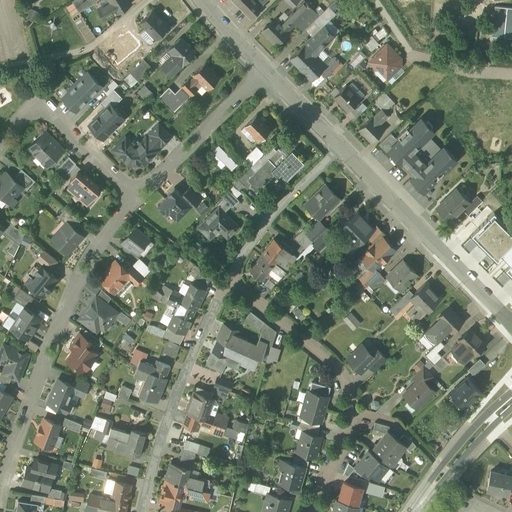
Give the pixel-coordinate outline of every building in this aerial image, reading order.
[(92,0),(73,0),(72,1),(73,3),(78,10),(79,12),(94,3),(92,0)] [(129,0),(108,0),(109,2),(101,7),(108,18),(131,3),(129,0)] [(233,0),(241,8),(251,19),(263,7),(261,5),(267,0),(233,0)] [(305,1),(290,17),(295,22),(295,23),(303,31),(319,16),(305,1)] [(67,7),(71,14),(78,10),(73,3),(67,7)] [(38,12),(31,9),(27,19),(34,22),(38,12)] [(162,20),(153,10),(140,23),(156,39),(169,26),(163,19),(162,20)] [(290,17),(281,25),(287,31),(295,23),(295,22),(290,17)] [(281,25),(275,19),(263,30),(276,44),(288,32),(287,31),(281,25)] [(323,27),(305,44),(290,58),(308,76),(316,68),(320,71),(326,65),(315,54),(333,37),(328,32),(328,31),(327,30),(327,31),(323,27)] [(181,38),(169,50),(173,55),(162,66),(171,75),(183,64),(195,52),(181,38)] [(148,54),(139,45),(134,50),(142,59),(148,54)] [(387,45),(370,62),(377,69),(380,67),(389,76),(400,66),(400,60),(394,54),(395,53),(387,45)] [(326,65),(320,71),(326,78),(340,64),(334,57),(326,65)] [(144,59),(131,73),(138,81),(152,67),(144,59)] [(219,78),(205,63),(193,75),(195,76),(190,81),(188,80),(182,86),(191,95),(191,96),(203,84),(208,89),(219,78)] [(81,77),(74,84),(89,99),(101,86),(88,72),(82,78),(81,77)] [(112,79),(103,90),(107,94),(117,83),(112,79)] [(68,92),(63,98),(76,111),(89,99),(74,84),(67,91),(68,92)] [(144,85),(137,92),(145,100),(152,93),(144,85)] [(346,85),(334,97),(348,111),(360,99),(346,85)] [(182,86),(175,93),(169,87),(160,96),(174,111),(191,95),(182,86)] [(114,89),(100,103),(106,108),(110,104),(113,107),(122,99),(114,89)] [(384,91),(374,101),(381,109),(382,109),(385,112),(395,102),(384,91)] [(370,95),(363,102),(367,107),(375,100),(370,95)] [(113,107),(110,104),(106,108),(89,124),(104,139),(114,129),(115,130),(116,128),(115,127),(124,118),(113,107)] [(371,118),(360,129),(372,142),(384,131),(379,126),(389,116),(385,112),(382,109),(381,109),(372,118),(371,118)] [(271,129),(257,115),(245,126),(254,135),(253,136),(258,141),(259,140),(260,141),(271,129)] [(398,140),(388,150),(401,163),(402,162),(415,175),(411,179),(423,191),(435,180),(431,176),(440,168),(444,171),(456,160),(443,147),(436,154),(423,141),(433,131),(421,118),(411,128),(408,125),(395,138),(398,140)] [(171,136),(159,124),(149,133),(152,136),(160,144),(162,146),(169,139),(171,136)] [(63,151),(44,132),(29,147),(48,166),(63,151)] [(398,140),(395,138),(390,133),(378,145),(385,153),(388,150),(398,140)] [(141,145),(138,148),(134,148),(131,145),(131,144),(126,138),(114,149),(120,155),(119,155),(123,159),(123,158),(128,163),(132,163),(132,165),(134,167),(138,167),(140,165),(140,163),(144,163),(157,149),(156,148),(160,144),(152,136),(148,139),(146,138),(140,144),(141,145)] [(288,158),(274,172),(277,175),(275,178),(276,179),(281,184),(288,178),(287,177),(289,176),(304,162),(297,156),(299,154),(289,143),(281,151),(288,158)] [(218,145),(212,151),(231,170),(237,164),(218,145)] [(256,147),(245,158),(252,165),(264,154),(256,147)] [(254,172),(247,180),(252,185),(256,189),(274,172),(288,158),(281,151),(278,149),(254,172)] [(69,156),(57,168),(65,176),(76,163),(69,156)] [(250,168),(238,180),(247,189),(252,185),(247,180),(254,172),(250,168)] [(35,181),(22,169),(16,175),(22,179),(19,182),(23,186),(22,187),(26,190),(35,181)] [(84,175),(78,171),(70,180),(72,182),(75,185),(84,175)] [(8,173),(0,181),(0,194),(8,202),(22,187),(23,186),(19,182),(8,173)] [(84,175),(75,185),(72,182),(67,188),(73,194),(74,192),(88,204),(98,193),(96,191),(100,186),(90,178),(90,177),(86,173),(84,175)] [(326,185),(307,203),(320,216),(329,207),(331,210),(339,202),(337,200),(338,198),(326,185)] [(202,198),(190,186),(182,193),(181,194),(191,204),(193,207),(202,198)] [(181,194),(174,187),(167,194),(168,195),(157,205),(166,214),(168,211),(176,219),(191,204),(181,194)] [(457,189),(437,209),(449,221),(462,209),(469,201),(457,189)] [(239,201),(228,190),(222,196),(226,201),(231,206),(232,207),(239,201)] [(470,202),(469,201),(462,209),(468,216),(483,201),(477,195),(470,202)] [(226,201),(219,208),(224,213),(231,206),(226,201)] [(219,207),(199,227),(207,236),(217,227),(227,237),(238,227),(224,213),(219,208),(219,207)] [(78,219),(66,208),(58,217),(66,224),(68,222),(72,226),(78,219)] [(373,228),(357,212),(344,225),(353,234),(340,246),(347,254),(360,242),(367,235),(374,229),(373,228)] [(511,230),(494,212),(473,233),(479,239),(477,241),(491,255),(493,253),(499,259),(503,255),(511,263),(508,267),(511,271),(511,274),(511,275),(511,230)] [(66,224),(52,240),(68,253),(75,245),(75,244),(82,235),(72,226),(68,222),(66,224)] [(25,234),(11,223),(4,232),(19,245),(25,234)] [(321,223),(300,242),(306,248),(312,242),(326,228),(321,223)] [(374,229),(367,235),(375,243),(382,236),(383,237),(385,235),(376,226),(373,228),(374,229)] [(149,238),(135,227),(123,241),(138,253),(149,238)] [(326,228),(312,242),(319,250),(334,236),(326,228)] [(375,243),(372,246),(369,245),(366,248),(366,251),(361,256),(371,267),(373,269),(374,268),(379,264),(380,264),(382,262),(382,260),(388,255),(389,255),(395,249),(383,237),(382,236),(375,243)] [(275,240),(274,239),(263,253),(275,263),(279,258),(280,261),(284,264),(292,253),(281,244),(281,243),(276,239),(275,240)] [(57,260),(45,250),(37,259),(50,269),(57,260)] [(275,263),(263,253),(249,270),(255,274),(255,276),(260,280),(261,279),(262,280),(271,268),(275,263)] [(284,264),(280,261),(279,258),(275,263),(283,269),(286,265),(284,264)] [(149,269),(139,260),(133,266),(143,276),(144,275),(149,269)] [(417,274),(404,260),(387,276),(394,284),(395,283),(401,289),(417,274)] [(127,271),(116,261),(100,278),(114,292),(115,291),(116,290),(118,290),(122,287),(122,284),(128,278),(131,275),(127,271)] [(283,269),(275,263),(271,268),(281,277),(286,272),(283,269)] [(58,279),(41,265),(35,272),(38,274),(29,285),(43,296),(58,279)] [(133,266),(132,266),(127,271),(131,275),(128,278),(133,283),(136,285),(144,277),(143,276),(133,266)] [(371,267),(360,278),(368,286),(369,285),(380,274),(374,268),(373,269),(371,267)] [(149,269),(144,275),(148,278),(153,273),(149,269)] [(212,278),(201,270),(195,277),(206,286),(212,278)] [(380,274),(369,285),(374,291),(386,280),(380,274)] [(128,278),(122,284),(122,287),(118,290),(116,290),(115,291),(121,296),(133,283),(128,278)] [(206,290),(191,283),(185,297),(184,296),(184,295),(172,290),(169,297),(196,310),(196,309),(197,310),(197,309),(206,290)] [(425,283),(410,298),(415,303),(406,312),(416,323),(441,298),(433,291),(434,291),(425,283)] [(264,285),(258,292),(263,296),(269,290),(264,285)] [(172,290),(165,286),(162,293),(163,294),(169,297),(172,290)] [(34,297),(20,287),(14,296),(28,306),(34,297)] [(111,297),(102,289),(97,297),(106,304),(111,297)] [(163,294),(159,302),(165,305),(166,303),(169,297),(163,294)] [(97,297),(96,297),(80,318),(96,331),(105,318),(110,322),(117,312),(106,304),(97,297)] [(196,310),(169,297),(166,303),(180,309),(177,314),(174,312),(168,325),(185,334),(196,310)] [(402,297),(389,309),(395,315),(408,303),(402,297)] [(42,318),(24,306),(10,327),(28,339),(29,339),(28,338),(36,325),(37,326),(42,318)] [(449,307),(438,318),(439,319),(428,329),(438,339),(448,329),(451,332),(463,320),(449,307)] [(265,322),(251,311),(244,319),(258,331),(265,322)] [(350,313),(344,319),(353,329),(360,323),(350,313)] [(257,345),(236,336),(238,331),(223,325),(217,340),(256,357),(261,360),(266,344),(259,340),(257,345)] [(165,331),(154,326),(151,332),(163,337),(165,331)] [(470,328),(458,340),(460,342),(452,350),(464,362),(472,354),(473,356),(486,344),(470,328)] [(94,344),(80,333),(75,339),(76,340),(77,338),(91,349),(94,344)] [(91,349),(77,338),(76,340),(71,347),(74,350),(67,360),(82,372),(85,368),(86,368),(87,367),(86,367),(93,358),(94,357),(93,357),(96,353),(91,349)] [(180,345),(169,340),(167,344),(172,347),(178,349),(180,345)] [(217,340),(206,365),(222,372),(223,371),(220,370),(224,360),(238,367),(240,361),(252,367),(256,357),(217,340)] [(439,343),(426,356),(430,359),(437,352),(437,351),(442,346),(439,343)] [(28,354),(4,344),(0,353),(0,356),(9,360),(4,372),(3,373),(12,376),(19,379),(28,354)] [(362,344),(348,358),(361,372),(368,365),(375,358),(374,357),(362,344)] [(178,349),(172,347),(169,354),(175,356),(178,349)] [(375,358),(368,365),(375,371),(387,359),(380,351),(374,357),(375,358)] [(430,359),(423,366),(428,370),(442,356),(437,352),(430,359)] [(140,360),(133,357),(130,363),(138,366),(140,360)] [(480,358),(468,369),(473,375),(485,364),(480,358)] [(170,366),(156,361),(154,366),(140,360),(138,366),(166,378),(170,366)] [(166,378),(138,366),(134,376),(146,380),(140,395),(156,401),(166,378)] [(428,370),(423,366),(412,376),(418,382),(421,378),(426,383),(433,376),(428,370)] [(4,372),(0,371),(0,380),(8,386),(12,376),(3,373),(4,372)] [(89,382),(75,377),(72,385),(76,386),(74,393),(83,397),(89,382)] [(468,377),(451,393),(464,408),(482,391),(468,377)] [(232,383),(218,378),(215,385),(230,391),(232,383)] [(418,382),(404,395),(417,408),(434,391),(426,383),(421,378),(418,382)] [(72,385),(60,380),(59,383),(57,382),(51,396),(53,397),(54,400),(57,401),(60,400),(65,402),(67,401),(71,394),(72,395),(74,393),(76,386),(72,385)] [(331,387),(312,382),(309,391),(328,397),(331,387)] [(132,389),(122,385),(118,395),(128,399),(132,389)] [(230,391),(215,385),(212,392),(227,398),(230,391)] [(0,416),(12,396),(0,389),(0,416)] [(328,397),(309,391),(304,403),(324,409),(328,397)] [(195,392),(187,413),(213,423),(215,417),(215,416),(207,414),(212,398),(206,396),(195,392)] [(324,409),(304,403),(302,416),(310,419),(321,422),(324,409)] [(213,423),(187,413),(183,425),(198,430),(200,424),(211,428),(210,432),(222,436),(225,427),(213,423)] [(229,417),(216,413),(215,416),(215,417),(213,423),(225,427),(229,417)] [(113,421),(96,415),(91,427),(96,429),(106,433),(109,434),(111,427),(113,421)] [(310,419),(302,416),(300,422),(308,424),(310,419)] [(82,424),(65,417),(62,424),(79,431),(82,424)] [(60,424),(44,418),(41,426),(40,426),(38,432),(39,432),(36,440),(52,447),(60,424)] [(235,419),(232,428),(239,430),(242,422),(235,419)] [(300,422),(299,422),(298,428),(303,430),(305,430),(305,432),(317,435),(320,428),(308,424),(300,422)] [(390,426),(375,422),(373,429),(386,433),(387,431),(388,432),(390,426)] [(131,433),(111,427),(109,434),(116,437),(143,445),(146,433),(132,429),(131,433)] [(106,433),(96,429),(93,437),(103,441),(106,433)] [(305,430),(303,430),(297,452),(315,457),(321,437),(317,435),(305,432),(305,430)] [(386,433),(371,450),(387,463),(389,465),(391,466),(397,457),(396,457),(405,446),(398,440),(388,432),(387,431),(386,433)] [(143,445),(116,437),(109,434),(106,442),(116,446),(123,449),(124,446),(126,447),(125,452),(139,457),(143,445)] [(405,434),(398,440),(405,446),(410,451),(416,445),(405,434)] [(196,452),(183,448),(179,462),(189,465),(190,461),(193,462),(196,452)] [(371,451),(369,448),(355,465),(368,475),(370,472),(378,478),(389,465),(387,463),(371,450),(371,451)] [(306,460),(294,457),(293,463),(305,466),(306,460)] [(57,465),(35,459),(32,468),(27,466),(23,484),(44,489),(47,477),(53,479),(57,465)] [(75,463),(64,460),(62,467),(73,469),(75,463)] [(293,463),(283,460),(280,469),(285,470),(281,483),(298,488),(305,466),(293,463)] [(189,469),(170,464),(166,480),(184,485),(187,475),(189,469)] [(501,473),(491,471),(487,489),(488,489),(494,490),(494,491),(508,494),(509,491),(511,475),(511,477),(500,475),(501,473)] [(213,482),(187,475),(184,485),(193,487),(210,491),(213,482)] [(166,480),(165,486),(162,487),(164,489),(163,493),(160,494),(162,497),(161,501),(176,505),(178,496),(185,498),(186,493),(188,492),(191,493),(191,495),(190,495),(208,500),(210,491),(193,487),(184,485),(166,480)] [(131,485),(114,481),(111,492),(113,496),(112,502),(109,501),(110,499),(90,494),(88,503),(99,505),(126,511),(128,500),(131,498),(131,495),(130,493),(131,485)] [(271,487),(256,482),(254,491),(268,495),(269,493),(271,487)] [(362,487),(344,482),(339,500),(359,506),(357,505),(362,487)] [(383,486),(370,482),(368,489),(372,491),(371,493),(380,495),(383,486)] [(62,490),(50,487),(48,497),(60,498),(62,490)] [(286,511),(290,499),(269,493),(268,495),(263,511),(286,511)] [(45,496),(32,494),(30,502),(44,505),(45,496)] [(359,506),(339,500),(336,499),(332,511),(355,511),(357,506),(359,507),(359,506)] [(30,502),(18,500),(18,501),(16,511),(36,511),(37,511),(38,511),(42,511),(44,505),(30,502)] [(88,503),(87,502),(85,511),(88,511),(97,511),(98,511),(97,511),(99,505),(88,503)]
